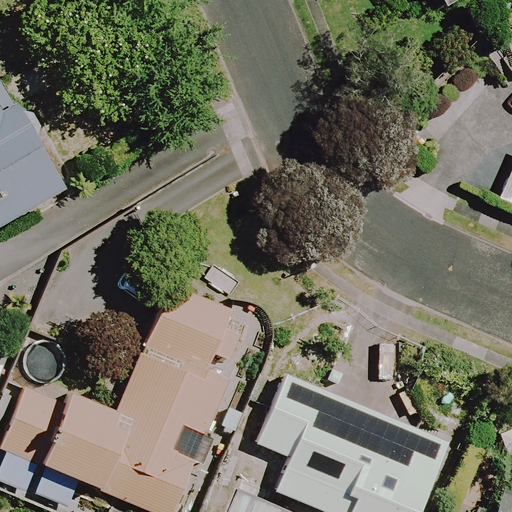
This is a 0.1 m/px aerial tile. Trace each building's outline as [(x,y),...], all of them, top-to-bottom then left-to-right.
[(432,0),(438,10),(454,0),(432,0)] [(16,122),(0,91),(0,227),(64,194),(25,118),(16,122)] [(511,137),(484,125),(454,190),(511,216),(511,137)] [(0,453),(141,511),(171,511),(249,309),(172,277),(154,320),(115,416),(63,395),(58,406),(22,391),(0,444),(0,453)] [(413,511),(440,447),(279,383),(254,446),(287,459),(273,494),(318,511),(413,511)] [(511,511),(511,499),(498,494),(492,511),(511,511)]
